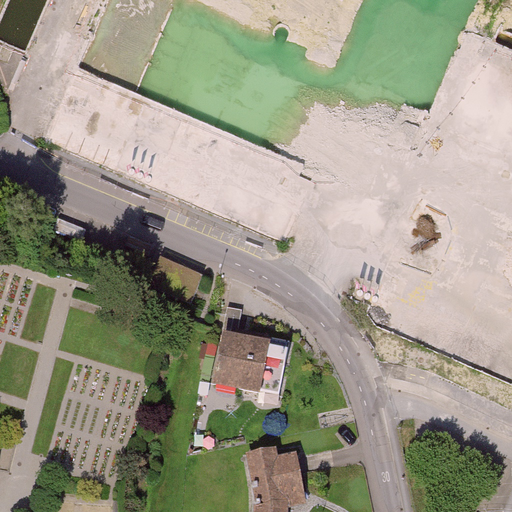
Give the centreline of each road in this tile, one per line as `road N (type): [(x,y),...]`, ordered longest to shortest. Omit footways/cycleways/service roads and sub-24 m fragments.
road 1 (residential): [(0,160),(292,294),(330,331),(354,370)]
road 2 (residential): [(391,511),(354,370)]
